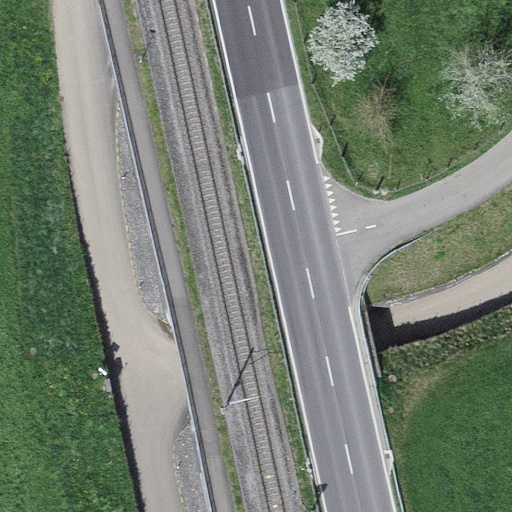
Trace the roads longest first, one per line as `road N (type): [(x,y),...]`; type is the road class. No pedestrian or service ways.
road 1 (unclassified): [(78,0),(97,192),(139,388)]
road 2 (unclassified): [(511,278),(399,325),(139,388)]
road 3 (secondary): [(308,242),(366,511)]
road 4 (secondary): [(253,0),(308,242)]
road 5 (unclassified): [(511,155),(486,178),(423,209),(308,242)]
road 6 (unclassified): [(139,388),(171,511)]
